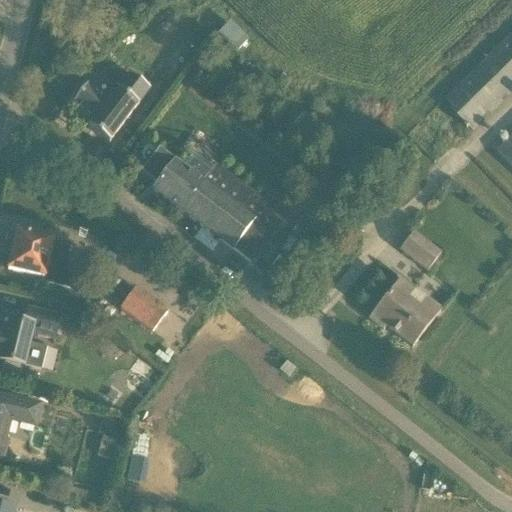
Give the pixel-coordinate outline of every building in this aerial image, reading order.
[(132,46),(148,68),(199,31),(184,9),(132,46)] [(232,23),(220,35),(238,53),(251,42),(232,23)] [(511,41),(452,100),(483,131),(511,102),(511,41)] [(108,146),(134,108),(112,93),(107,100),(87,85),(69,110),(90,124),(86,130),(108,146)] [(511,141),(502,151),(511,161),(511,141)] [(181,169),(157,152),(139,176),(155,188),(151,194),(249,267),(284,221),(213,168),(210,172),(191,157),(181,169)] [(416,228),(397,250),(425,273),(444,250),(416,228)] [(68,248),(15,236),(7,274),(45,282),(43,288),(74,294),(78,276),(62,273),(68,248)] [(394,278),(367,314),(411,348),(439,312),(394,278)] [(133,291),(117,313),(151,337),(167,315),(133,291)] [(22,327),(1,322),(0,323),(0,365),(39,375),(44,351),(30,348),(32,340),(53,345),(59,320),(25,312),(22,327)] [(154,375),(136,363),(129,373),(146,385),(154,375)] [(0,399),(0,461),(1,462),(10,427),(36,433),(41,410),(0,399)] [(121,427),(102,422),(97,438),(117,443),(121,427)]
